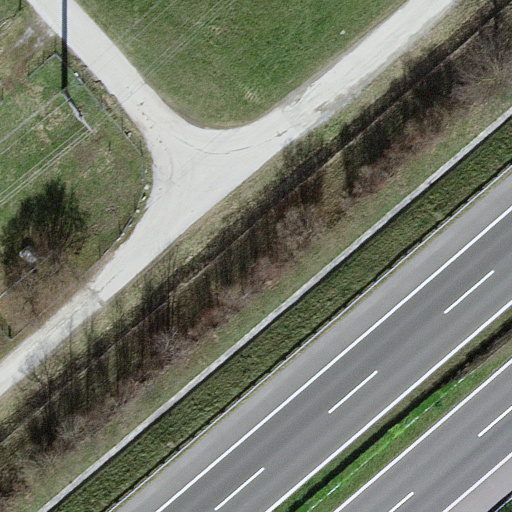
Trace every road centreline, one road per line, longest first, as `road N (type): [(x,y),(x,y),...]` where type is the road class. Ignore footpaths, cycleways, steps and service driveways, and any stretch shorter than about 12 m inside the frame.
road 1 (motorway): [(511,251),(209,511)]
road 2 (unclassified): [(213,187),(440,0)]
road 3 (unclassified): [(0,382),(213,187)]
road 4 (unclassified): [(41,0),(213,187)]
road 5 (motorway): [(393,511),(511,408)]
